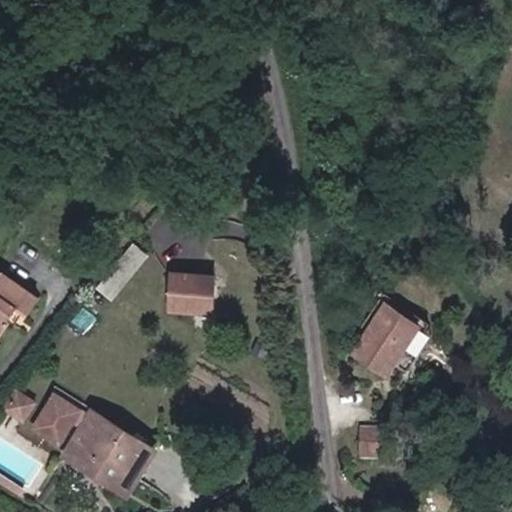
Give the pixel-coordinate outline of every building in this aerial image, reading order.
[(136,240),(97,284),(113,299),(152,254),(136,240)] [(5,266),(0,273),(0,337),(12,321),(20,327),(44,294),(5,266)] [(176,270),(174,309),(217,310),(219,272),(176,270)] [(384,295),(351,351),(391,375),(424,318),(384,295)] [(28,418),(40,400),(20,388),(9,406),(28,418)] [(157,444),(96,410),(94,413),(58,393),(39,426),(64,440),(77,417),(88,423),(77,442),(108,458),(102,469),(133,486),(157,444)] [(108,458),(77,442),(71,451),(102,469),(108,458)]
